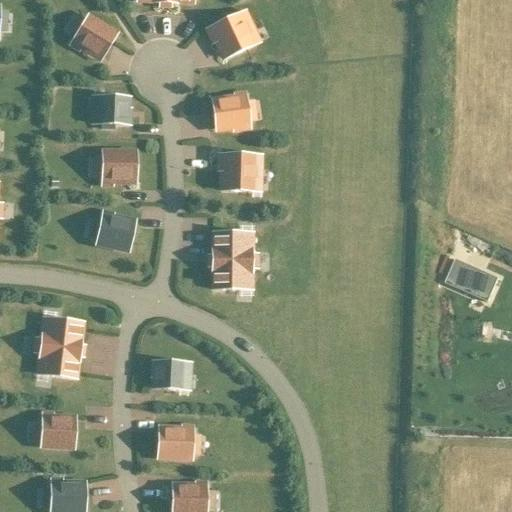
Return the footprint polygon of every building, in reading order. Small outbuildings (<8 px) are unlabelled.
[(246,11),(206,30),(214,46),(221,62),(253,48),(244,29),(253,25),(246,11)] [(118,34),(88,16),(69,45),(99,64),(118,34)] [(209,99),(215,135),(251,130),(245,94),(209,99)] [(131,99),(90,98),(89,126),(130,128),(131,99)] [(136,186),(137,151),(100,151),(100,186),(136,186)] [(218,195),(254,195),(254,157),(218,157),(218,195)] [(129,256),(135,220),(101,214),(94,250),(129,256)] [(211,234),(210,292),(247,293),(247,271),(253,271),(253,255),(247,255),(247,235),(211,234)] [(480,297),(491,274),(447,254),(437,278),(480,297)] [(78,382),(84,324),(45,320),(39,378),(78,382)] [(150,391),(191,393),(192,364),(151,363),(150,391)] [(74,453),(75,417),(41,415),(39,451),(74,453)] [(156,462),(192,464),(194,428),(157,427),(156,462)] [(85,511),(85,482),(49,481),(49,511),(85,511)] [(170,511),(206,511),(207,486),(171,485),(170,511)]
